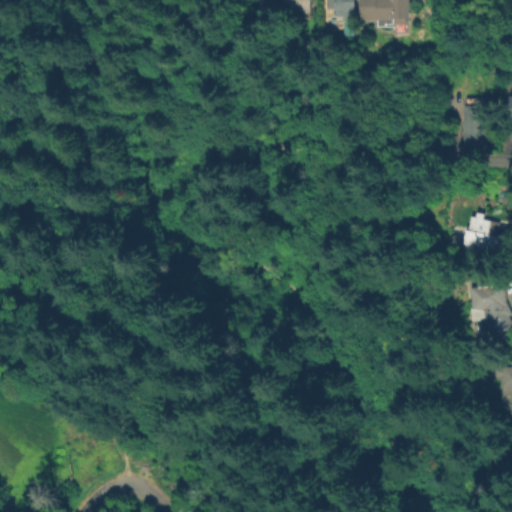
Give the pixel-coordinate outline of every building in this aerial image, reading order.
[(310,0),(310,10),(284,10),(284,0),(310,0)] [(354,0),(355,19),(342,19),(341,15),(334,15),(334,7),(325,7),(325,0),(354,0)] [(409,0),(409,18),(391,18),(391,19),(359,19),(358,0),(409,0)] [(490,96),(490,102),(487,102),(488,141),(464,143),(464,102),(466,102),(466,96),(490,96)] [(488,210),(487,216),(502,219),(499,232),(511,234),(511,254),(465,245),(469,226),(472,226),(474,213),(479,214),(480,209),(488,210)] [(511,338),(494,343),(490,337),(484,319),(476,320),(472,283),(507,281),(509,300),(511,300),(511,302),(511,338)] [(511,364),(511,386),(502,386),(503,364),(511,364)]
